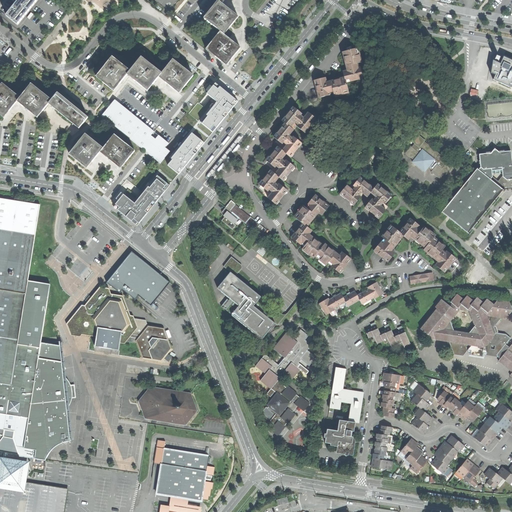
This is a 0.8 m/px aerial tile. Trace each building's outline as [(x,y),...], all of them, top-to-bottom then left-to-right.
[(7,16),(15,23),(17,25),(37,0),(19,0),(11,10),(7,16)] [(213,25),(222,32),(224,33),(229,27),(230,28),(231,26),(238,18),(232,13),(233,12),(228,8),(222,3),(220,1),(214,8),(213,7),(205,16),(214,24),(213,25)] [(215,56),(225,65),(231,58),(232,59),(240,49),(234,43),(235,42),(229,38),(224,33),(222,32),(216,39),(215,37),(207,48),(216,55),(215,56)] [(344,72),(345,78),(346,82),(364,78),(361,67),(357,68),(356,64),(362,62),(363,62),(360,53),(360,54),(358,48),(343,52),(345,63),(346,68),(347,71),(344,72)] [(511,61),(501,57),(493,56),(492,57),(491,62),(489,73),(493,75),(491,80),(509,88),(511,84),(511,61)] [(105,84),(113,90),(118,84),(119,85),(122,81),(128,73),(130,72),(123,67),(124,65),(114,57),(107,66),(105,65),(97,76),(104,81),(103,82),(103,83),(105,84)] [(132,68),(130,72),(128,73),(135,78),(133,80),(139,84),(146,90),(152,84),(153,84),(160,76),(161,74),(152,66),(153,66),(143,57),(138,64),(137,63),(134,66),(132,68)] [(164,71),(161,74),(160,76),(166,81),(165,82),(169,85),(178,92),(183,86),(184,87),(193,76),(185,70),(184,69),(185,68),(175,60),(169,66),(168,65),(167,67),(164,71)] [(315,80),(319,97),(330,95),(329,91),(334,90),(335,96),(336,97),(344,95),(344,94),(349,93),(346,82),(345,78),(334,80),(330,81),(327,81),(326,78),(315,80)] [(213,132),(238,101),(215,83),(207,94),(217,102),(214,105),(212,108),(201,122),(213,132)] [(12,108),(18,100),(19,99),(13,93),(14,92),(4,84),(0,88),(0,114),(2,117),(8,110),(9,111),(12,108)] [(42,111),(49,104),(51,101),(42,94),(43,93),(33,84),(28,91),(27,90),(26,91),(19,99),(18,100),(25,105),(23,107),(28,111),(35,116),(36,117),(41,110),(42,111)] [(74,124),(79,128),(88,117),(57,93),(51,101),(49,104),(55,109),(56,110),(73,123),(74,124)] [(152,157),(161,164),(166,157),(170,151),(166,148),(169,143),(159,135),(156,139),(151,136),(154,131),(151,129),(123,106),(125,104),(121,100),(119,103),(115,100),(112,104),(108,109),(106,111),(105,110),(100,115),(152,157)] [(282,121),(285,123),(294,130),(295,131),(298,127),(305,133),(307,133),(309,130),(309,129),(314,123),(314,124),(317,120),(317,119),(308,113),(305,116),(303,114),(294,107),(282,121)] [(284,149),(282,151),(286,154),(291,157),(302,144),(291,134),(294,130),(285,123),(282,126),(282,127),(277,133),(274,136),(274,137),(280,142),(282,144),(281,146),(284,149)] [(179,174),(204,143),(192,133),(183,145),(181,143),(178,145),(180,147),(171,159),(172,160),(168,165),(179,174)] [(426,141),(416,133),(410,140),(415,144),(412,147),(411,146),(405,154),(413,160),(412,162),(425,173),(429,168),(432,171),(431,172),(440,179),(446,173),(449,175),(456,166),(449,160),(449,161),(438,152),(437,151),(425,142),(426,141)] [(76,159),(86,167),(91,161),(92,162),(96,157),(101,151),(102,149),(97,145),(98,144),(87,135),(79,144),(78,143),(70,153),(77,158),(76,159)] [(108,143),(102,149),(101,151),(108,156),(107,157),(111,161),(119,168),(125,161),(126,162),(134,152),(125,144),(126,143),(116,135),(111,142),(110,141),(108,143)] [(224,144),(225,145),(232,136),(230,135),(229,136),(224,142),(223,143),(224,144)] [(240,144),(239,144),(232,152),(234,154),(235,153),(240,146),(241,145),(240,144)] [(279,169),(275,174),(279,178),(283,181),(294,167),(283,158),(286,154),(282,151),(278,147),(277,147),(274,151),(274,152),(270,156),(269,156),(266,160),(267,161),(275,168),(276,166),(278,167),(279,169)] [(443,212),(470,233),(504,189),(492,179),(494,176),(493,171),(497,174),(503,173),(504,176),(508,180),(511,179),(511,150),(500,152),(496,148),(492,152),(480,154),(482,168),(478,168),(443,212)] [(208,163),(209,164),(216,155),(215,154),(214,155),(208,161),(208,162),(208,163)] [(225,163),(224,163),(217,171),(219,173),(219,172),(225,165),(226,164),(225,163)] [(263,194),(276,205),(287,191),(276,182),(279,178),(275,174),(271,171),(270,171),(267,174),(267,175),(262,181),(262,180),(259,184),(260,184),(263,188),(268,191),(266,193),(265,192),(263,194)] [(116,203),(114,206),(118,210),(127,216),(132,221),(136,224),(138,225),(140,222),(148,213),(155,203),(165,191),(170,185),(157,174),(148,186),(134,203),(123,194),(121,193),(117,198),(119,200),(116,203)] [(341,194),(354,205),(361,197),(360,196),(361,194),(362,193),(367,197),(371,193),(375,188),(371,185),(365,181),(365,180),(361,178),(354,186),(350,183),(341,194)] [(378,185),(375,188),(371,193),(376,197),(374,200),(373,199),(366,208),(379,219),(386,210),(381,206),(382,204),(383,203),(385,204),(392,196),(392,195),(389,192),(388,192),(382,187),(379,184),(378,185)] [(295,217),(303,224),(307,227),(315,217),(314,217),(318,212),(322,215),(329,206),(315,195),(308,204),(312,207),(311,209),(310,210),(304,205),(303,206),(304,207),(299,213),(298,213),(295,217)] [(0,449),(4,451),(6,451),(8,451),(19,453),(20,455),(23,456),(46,459),(48,455),(49,454),(50,452),(51,451),(52,450),(53,448),(54,447),(56,446),(59,444),(62,443),(64,442),(65,441),(67,441),(68,441),(71,440),(70,433),(67,401),(68,401),(69,400),(71,398),(71,397),(76,396),(75,390),(75,384),(70,385),(67,382),(65,381),(63,369),(66,368),(64,362),(62,362),(62,360),(62,358),(66,357),(61,348),(61,344),(60,341),(60,344),(50,342),(59,341),(59,340),(48,342),(45,342),(41,342),(42,339),(47,310),(51,284),(28,280),(40,205),(0,198),(0,449)] [(232,212),(255,231),(261,224),(252,217),(251,217),(232,201),(226,207),(232,212)] [(231,214),(232,212),(226,207),(222,212),(226,215),(222,221),(231,228),(232,230),(236,225),(235,224),(238,220),(231,214)] [(414,239),(426,248),(434,238),(436,235),(425,226),(423,228),(411,218),(399,233),(404,236),(409,241),(412,237),(414,239)] [(301,244),(304,241),(308,235),(312,231),(307,227),(303,224),(292,237),(301,244)] [(374,250),(388,262),(395,253),(392,251),(396,246),(404,236),(399,233),(391,226),(388,230),(387,229),(382,236),(383,237),(382,237),(388,241),(385,245),(381,242),(374,250)] [(316,256),(324,246),(314,238),(308,235),(304,241),(305,242),(307,243),(303,249),(304,249),(311,254),(310,255),(314,258),(316,256)] [(438,241),(434,238),(426,248),(424,250),(433,258),(436,260),(438,262),(436,265),(445,272),(456,259),(447,252),(444,255),(440,252),(445,246),(439,240),(438,241)] [(340,273),(351,259),(343,252),(340,255),(325,244),(324,246),(316,256),(320,260),(319,260),(326,265),(331,259),(332,260),(334,262),(331,266),(340,273)] [(170,282),(132,251),(106,282),(120,292),(122,289),(135,300),(138,296),(151,306),(170,282)] [(224,267),(231,272),(236,276),(242,269),(239,266),(240,264),(232,257),(224,267)] [(236,276),(231,272),(218,288),(230,298),(239,305),(232,315),(262,339),(269,331),(275,323),(254,306),(261,297),(236,276)] [(405,286),(434,281),(433,273),(403,278),(405,286)] [(368,287),(368,288),(374,298),(375,299),(385,294),(381,287),(378,282),(368,287)] [(362,292),(357,295),(360,300),(363,304),(371,299),(374,298),(368,288),(362,292)] [(139,347),(144,358),(162,361),(171,349),(164,329),(148,326),(146,320),(129,317),(122,298),(110,296),(107,290),(101,289),(94,299),(90,303),(88,305),(86,308),(83,308),(70,323),(73,333),(79,334),(82,331),(92,333),(101,334),(103,338),(101,340),(102,342),(114,344),(118,340),(124,341),(127,336),(139,339),(137,341),(139,347)] [(348,293),(343,297),(346,302),(348,306),(360,300),(357,295),(354,290),(348,293)] [(334,296),(329,299),(335,309),(346,302),(343,297),(340,292),(334,296)] [(442,299),(435,307),(437,308),(421,328),(429,335),(430,339),(444,341),(445,339),(448,340),(454,354),(464,356),(468,351),(470,354),(484,356),(485,355),(487,353),(497,355),(506,344),(511,338),(506,334),(499,333),(496,325),(502,318),(506,319),(511,311),(511,308),(509,300),(499,299),(494,305),(487,299),(484,303),(477,297),(474,301),(467,296),(464,300),(457,294),(451,302),(453,304),(450,306),(442,299)] [(221,306),(232,315),(239,305),(230,298),(229,300),(229,301),(228,302),(226,300),(221,306)] [(322,309),(326,315),(335,310),(335,309),(329,299),(328,298),(319,304),(322,309)] [(365,330),(369,337),(373,335),(377,343),(383,341),(382,339),(387,337),(391,345),(397,342),(396,341),(401,339),(404,347),(410,344),(402,325),(398,327),(399,331),(397,332),(393,333),(388,324),(384,326),(386,329),(383,330),(379,332),(375,322),(370,324),(372,327),(369,329),(365,330)] [(286,333),(274,348),(285,358),(279,365),(266,354),(256,366),(266,374),(261,380),(271,388),(272,389),(278,381),(284,374),(291,380),(296,374),(300,369),(292,363),(298,356),(301,358),(299,360),(308,367),(313,362),(316,357),(308,350),(311,345),(308,342),(305,340),(309,336),(301,330),(294,339),(286,333)] [(510,347),(506,344),(497,355),(487,353),(485,355),(496,357),(500,359),(510,347)] [(511,344),(510,347),(500,359),(499,361),(511,372),(511,373),(510,375),(511,376),(511,344)] [(352,403),(349,421),(360,423),(363,398),(360,398),(361,395),(358,394),(358,391),(344,388),(344,387),(347,368),(337,367),(330,408),(335,408),(341,409),(342,402),(343,399),(352,401),(352,403)] [(385,382),(399,384),(399,379),(398,379),(399,376),(397,375),(393,375),(384,373),(384,375),(384,377),(386,377),(385,382)] [(287,388),(278,381),(272,389),(271,388),(266,394),(267,394),(270,396),(274,391),(276,393),(267,405),(276,414),(270,421),(275,425),(271,430),(278,436),(286,427),(285,426),(287,423),(288,424),(292,419),(296,415),(293,412),(297,406),(304,411),(309,404),(301,397),(300,398),(296,395),(297,394),(288,386),(287,388)] [(399,384),(385,382),(385,384),(385,387),(386,387),(385,391),(395,392),(396,392),(396,389),(398,389),(399,384)] [(414,392),(418,395),(426,402),(428,398),(426,397),(428,395),(429,394),(418,385),(415,389),(416,390),(414,392)] [(139,401),(145,419),(165,422),(185,425),(197,411),(191,394),(151,387),(139,401)] [(440,390),(434,397),(440,402),(440,403),(441,404),(443,406),(444,405),(450,397),(453,393),(447,388),(443,393),(440,390)] [(395,397),(395,392),(385,391),(385,394),(383,394),(383,396),(383,399),(384,399),(393,400),(393,397),(395,397)] [(412,401),(420,408),(425,412),(427,408),(430,405),(426,402),(418,395),(416,398),(415,397),(412,401)] [(453,399),(450,397),(444,405),(446,407),(447,408),(448,407),(451,410),(458,401),(454,398),(453,399)] [(394,405),(394,400),(393,400),(384,399),(383,402),(382,402),(382,404),(382,407),(384,407),(392,408),(393,405),(394,405)] [(460,403),(458,401),(451,410),(454,412),(453,413),(455,414),(457,415),(457,414),(463,407),(460,405),(461,404),(460,403)] [(467,403),(466,404),(463,407),(457,414),(461,417),(464,420),(466,417),(475,407),(471,404),(470,404),(470,405),(467,403)] [(497,411),(499,412),(509,420),(511,417),(511,416),(511,411),(502,404),(499,407),(500,408),(497,411)] [(481,408),(476,405),(475,407),(466,417),(470,420),(473,423),(483,411),(480,409),(481,408)] [(394,409),(392,408),(384,407),(384,409),(383,412),(384,412),(384,416),(394,417),(395,413),(393,413),(394,409)] [(415,415),(417,417),(428,425),(430,422),(433,419),(425,412),(420,408),(415,415)] [(499,412),(493,419),(503,427),(506,429),(509,426),(511,423),(509,420),(499,412)] [(297,414),(291,422),(293,424),(299,416),(297,414)] [(412,424),(425,434),(428,431),(431,428),(428,425),(417,417),(412,424)] [(491,417),(485,424),(498,434),(500,431),(503,427),(493,419),(491,417)] [(337,447),(337,453),(346,455),(354,456),(357,438),(352,437),(352,432),(355,432),(355,430),(355,427),(353,426),(354,423),(340,420),(338,431),(328,430),(326,443),(331,444),(331,446),(337,447)] [(485,424),(480,431),(492,441),(495,437),(498,434),(485,424)] [(392,427),(382,426),(382,429),(381,429),(380,431),(380,434),(390,436),(390,431),(392,431),(392,427)] [(474,437),(487,448),(489,444),(492,441),(480,431),(474,437)] [(392,436),(390,436),(380,434),(377,434),(377,436),(377,438),(378,438),(377,442),(386,443),(387,443),(388,439),(392,440),(392,436)] [(450,439),(447,442),(458,452),(459,453),(465,446),(452,436),(450,439)] [(160,463),(163,447),(164,440),(157,439),(153,462),(160,463)] [(401,452),(408,458),(417,447),(419,444),(415,441),(412,439),(401,452)] [(443,444),(440,448),(453,458),(458,452),(447,442),(445,441),(443,444)] [(385,447),(386,443),(377,442),(376,442),(376,443),(375,446),(376,446),(376,450),(386,451),(387,447),(385,447)] [(160,463),(155,495),(169,497),(187,499),(200,501),(201,498),(206,465),(208,454),(163,447),(160,463)] [(406,460),(413,466),(421,455),(424,452),(420,450),(417,447),(408,458),(406,460)] [(435,455),(437,457),(448,465),(453,458),(440,448),(437,451),(435,455)] [(386,456),(386,451),(376,450),(375,454),(374,453),(374,456),(374,458),(384,460),(384,456),(386,456)] [(411,469),(417,474),(428,461),(425,458),(421,455),(413,466),(411,469)] [(31,461),(1,456),(0,460),(0,486),(26,491),(31,461)] [(432,464),(444,474),(450,467),(448,465),(437,457),(435,460),(432,464)] [(389,461),(384,460),(374,458),(373,463),(372,467),(388,470),(389,461)] [(471,461),(467,458),(456,472),(463,477),(474,464),(471,461)] [(478,467),(474,464),(463,477),(476,487),(478,484),(476,483),(478,480),(475,478),(481,470),(478,467)] [(212,466),(206,465),(201,498),(207,499),(208,495),(209,495),(210,488),(211,488),(214,466),(212,466)] [(500,471),(497,474),(503,479),(510,484),(511,482),(511,474),(508,471),(503,467),(500,471)] [(486,484),(489,487),(491,485),(495,488),(503,479),(497,474),(490,468),(488,471),(485,475),(490,479),(486,484)] [(0,511),(64,511),(66,507),(69,489),(6,478),(0,477),(0,511)] [(187,499),(169,497),(168,505),(159,504),(158,511),(199,511),(200,506),(186,504),(187,499)]
